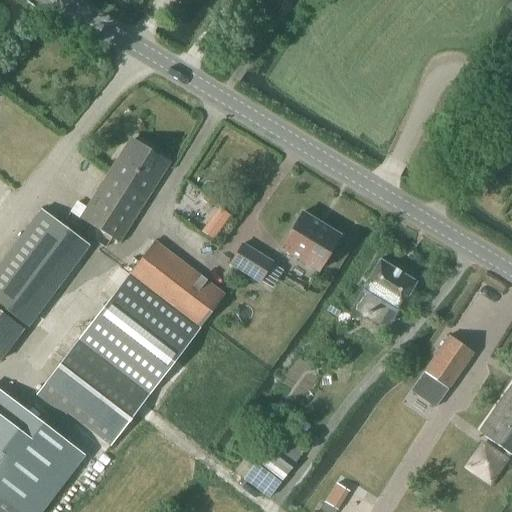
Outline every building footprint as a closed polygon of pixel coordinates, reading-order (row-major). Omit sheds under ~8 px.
[(263,4),(262,6),(260,8),(282,23),(297,0),(257,0),(263,4)] [(119,242),(168,164),(131,141),(82,219),(119,242)] [(0,306),(28,327),(89,245),(41,209),(0,263),(0,306)] [(303,212),(281,249),(318,272),(340,235),(303,212)] [(209,221),(202,230),(214,239),(221,230),(209,221)] [(156,242),(82,341),(39,398),(111,452),(227,295),(156,242)] [(272,262),(243,244),(230,264),(260,282),(272,262)] [(363,287),(370,291),(360,306),(387,323),(396,309),(399,310),(415,285),(380,262),(363,287)] [(0,311),(0,361),(24,329),(0,311)] [(449,336),(411,390),(436,408),(474,353),(449,336)] [(511,387),(480,433),(511,455),(511,387)] [(0,511),(41,511),(85,455),(0,390),(0,511)] [(247,458),(245,457),(234,471),(269,497),(305,450),(290,439),(288,442),(277,434),(259,458),(252,452),(247,458)] [(337,484),(322,509),(326,511),(336,511),(349,492),(337,484)]
